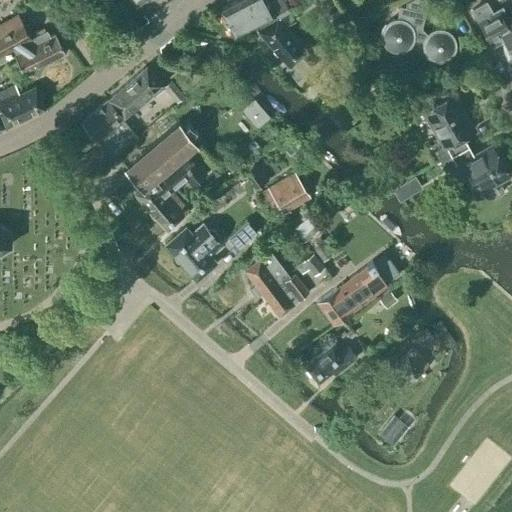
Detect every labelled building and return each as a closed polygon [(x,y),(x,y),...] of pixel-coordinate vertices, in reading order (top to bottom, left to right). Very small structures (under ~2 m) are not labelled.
[(238,0),(219,10),(232,36),(274,15),(275,18),(276,19),(277,19),(288,13),(287,12),(281,0),(238,0)] [(407,0),(405,2),(404,7),(399,6),(396,18),(392,19),(388,21),(385,23),(382,27),(380,31),(380,36),(381,40),(382,44),(385,48),(389,50),(393,52),(397,52),(402,52),(406,50),(409,47),(412,43),(413,39),(422,41),(421,46),(422,50),(424,54),(427,58),(430,60),(434,62),(439,62),(443,62),(447,60),(451,57),(453,54),(455,49),(455,45),(455,41),(453,37),(450,33),(447,30),(443,29),(438,28),(434,29),(430,31),(426,34),(421,28),(425,12),(424,12),(426,0),(407,0)] [(511,51),(511,16),(508,19),(500,6),(491,11),(485,1),(470,9),(490,45),(504,38),(511,51)] [(336,8),(322,16),(331,34),(346,26),(337,10),(336,8)] [(274,21),(256,30),(264,38),(288,65),(285,68),(293,76),(297,80),(311,67),(300,56),(306,51),(284,27),(294,21),(292,19),(292,17),(289,12),(288,13),(277,19),(276,19),(274,20),(274,21)] [(0,61),(13,54),(23,74),(64,53),(54,34),(49,36),(46,30),(28,39),(15,14),(0,22),(0,61)] [(108,98),(123,116),(150,93),(152,95),(161,86),(159,84),(160,83),(145,66),(108,98)] [(167,83),(162,86),(176,102),(184,95),(171,80),(171,79),(169,81),(167,83)] [(0,114),(6,126),(45,108),(34,86),(18,93),(14,85),(0,91),(0,114)] [(433,150),(440,161),(467,145),(461,135),(472,129),(452,94),(424,110),(444,144),(433,150)] [(107,99),(81,122),(111,158),(117,152),(137,137),(122,117),(107,99)] [(184,205),(171,191),(158,175),(187,150),(195,143),(178,122),(125,166),(143,187),(135,194),(166,230),(189,210),(184,205)] [(270,127),(269,133),(274,137),(278,134),(279,128),(277,127),(274,125),(270,127)] [(491,146),(473,156),(467,145),(440,161),(446,172),(456,166),(472,193),(478,189),(480,192),(486,196),(493,195),(502,190),(496,179),(506,174),(506,173),(491,146)] [(191,185),(206,172),(187,150),(158,175),(171,191),(173,189),(176,192),(178,191),(175,188),(186,178),(191,185)] [(242,172),(253,189),(263,182),(252,166),(242,172)] [(270,215),(280,210),(306,195),(293,172),(257,192),(270,215)] [(405,181),(392,189),(399,201),(422,187),(415,175),(408,179),(405,181)] [(308,231),(325,219),(314,205),(297,217),(308,231)] [(216,232),(212,227),(207,227),(202,222),(191,233),(184,225),(164,243),(195,279),(215,261),(209,254),(221,243),(217,239),(216,232)] [(0,250),(8,244),(9,245),(10,243),(9,243),(9,230),(8,228),(8,229),(0,224),(0,250)] [(283,230),(278,233),(287,245),(298,237),(289,225),(286,228),(283,230)] [(256,260),(243,269),(255,285),(249,289),(254,297),(261,292),(261,293),(277,281),(287,273),(269,250),(267,252),(259,258),(256,260)] [(323,265),(312,252),(301,261),(312,274),(323,265)] [(376,267),(372,261),(368,264),(369,265),(336,288),(335,287),(316,301),(333,323),(351,310),(387,285),(375,268),(376,267)] [(277,281),(261,293),(278,316),(294,304),(293,302),(298,298),(299,299),(308,292),(294,273),(290,276),(287,273),(277,281)] [(382,295),(378,298),(386,308),(396,300),(388,289),(385,292),(382,295)] [(415,335),(412,338),(420,347),(433,336),(425,327),(423,329),(421,330),(415,335)] [(355,356),(346,344),(338,351),(332,343),(304,366),(317,382),(332,370),(334,373),(355,356)] [(384,375),(399,391),(428,364),(412,348),(384,375)] [(376,434),(391,444),(405,424),(390,414),(376,434)]
